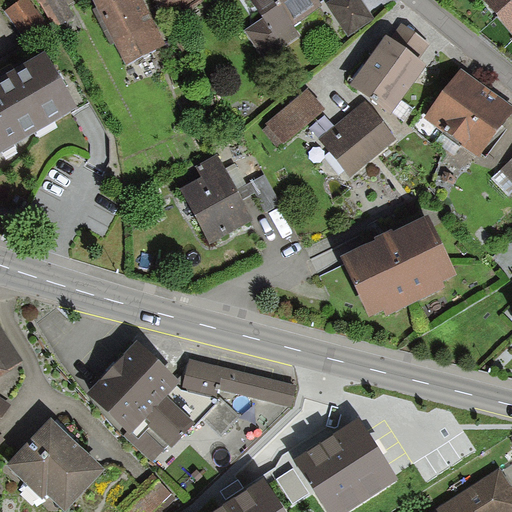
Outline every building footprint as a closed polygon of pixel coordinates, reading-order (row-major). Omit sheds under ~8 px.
[(34,0),(53,29),(74,16),(64,0),(34,0)] [(138,0),(106,0),(95,6),(127,70),(164,51),(138,0)] [(154,0),(155,1),(156,0),(171,0),(179,11),(194,0),(154,0)] [(252,0),(265,20),(246,32),(264,59),(299,36),(293,27),(322,8),(316,0),(252,0)] [(362,0),(330,0),(327,3),(349,37),(376,20),(362,0)] [(511,0),(480,0),(497,20),(511,6),(511,0)] [(9,9),(26,38),(39,30),(22,2),(9,9)] [(511,6),(497,20),(511,36),(511,6)] [(386,40),(352,85),(393,116),(427,72),(386,40)] [(0,155),(73,113),(43,60),(0,84),(0,155)] [(511,110),(460,73),(425,120),(480,160),(511,116),(511,110)] [(324,112),(307,92),(266,127),(283,146),(324,112)] [(364,106),(320,144),(352,182),(397,143),(364,106)] [(511,157),(499,169),(511,182),(511,157)] [(202,180),(181,192),(211,247),(253,224),(241,202),(238,197),(235,192),(217,158),(196,169),(202,180)] [(265,175),(235,192),(241,202),(255,194),(266,215),(282,206),(265,175)] [(386,239),(342,260),(371,321),(457,280),(428,220),(386,239)] [(0,337),(0,368),(14,360),(0,337)] [(175,384),(136,348),(90,397),(129,433),(141,420),(169,446),(189,425),(161,399),(175,384)] [(291,386),(189,363),(183,390),(215,398),(216,393),(286,408),(291,386)] [(231,402),(212,422),(225,434),(244,415),(231,402)] [(336,434),(291,463),(323,511),(359,511),(398,487),(354,421),(338,432),(336,434)] [(70,440),(53,423),(8,469),(42,503),(46,499),(59,511),(67,511),(105,474),(70,440)] [(511,511),(511,489),(502,474),(440,511),(511,511)] [(144,511),(164,493),(149,477),(118,506),(123,511),(144,511)] [(217,511),(281,511),(262,482),(217,511)]
